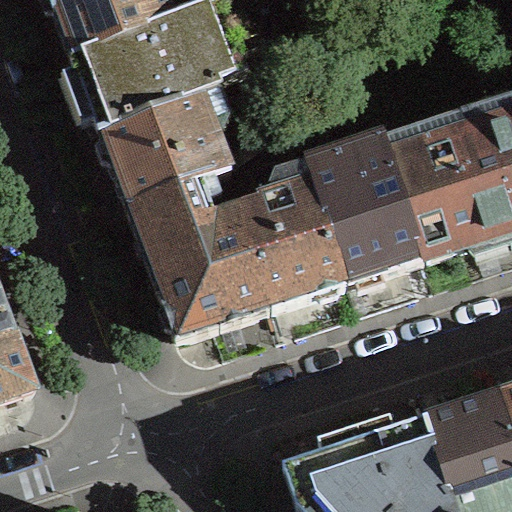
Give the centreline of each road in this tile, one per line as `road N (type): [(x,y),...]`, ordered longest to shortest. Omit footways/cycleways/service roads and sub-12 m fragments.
road 1 (residential): [(0,26),(153,435)]
road 2 (residential): [(511,310),(153,435)]
road 3 (residential): [(153,435),(0,485)]
